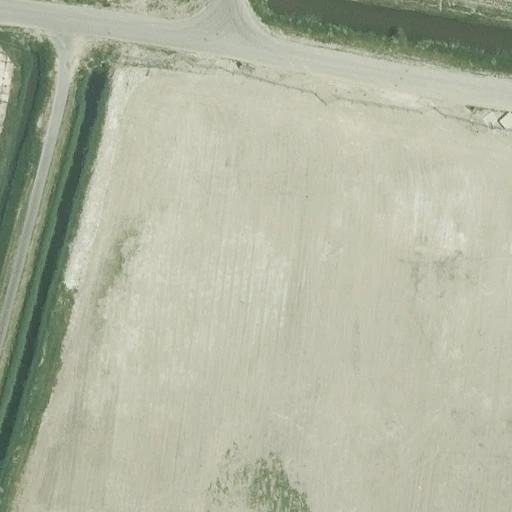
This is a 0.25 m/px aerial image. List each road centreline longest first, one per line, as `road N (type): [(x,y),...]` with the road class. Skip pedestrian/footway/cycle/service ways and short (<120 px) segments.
road 1 (unclassified): [(69,18),(511,91)]
road 2 (unclassified): [(0,326),(63,82),(69,18)]
